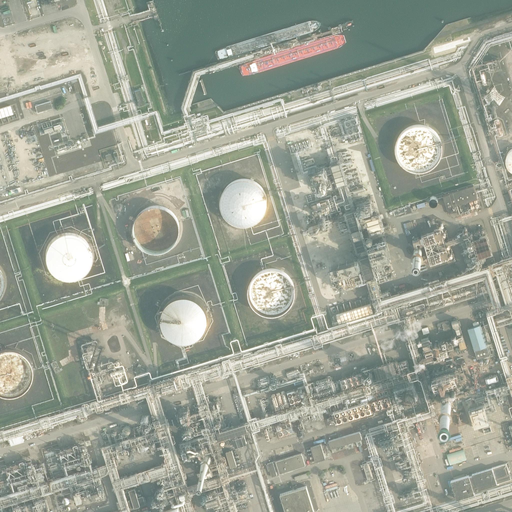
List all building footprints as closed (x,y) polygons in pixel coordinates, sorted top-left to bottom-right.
[(134,91),(139,106),(144,104),(139,90),(134,91)] [(37,113),(52,108),(50,101),(35,106),(37,113)] [(11,105),(0,108),(0,123),(9,121),(9,119),(5,120),(4,117),(14,114),(11,105)] [(360,122),(357,114),(351,115),(352,119),(353,119),(354,122),(356,121),(357,123),(360,122)] [(44,157),(49,176),(75,170),(62,160),(63,154),(66,155),(67,157),(68,155),(76,156),(76,154),(70,153),(78,151),(79,157),(82,159),(81,157),(85,156),(88,166),(90,163),(101,164),(96,161),(98,159),(95,157),(88,159),(91,139),(69,136),(63,117),(37,124),(41,139),(42,138),(48,143),(47,158),(44,157)] [(498,119),(492,121),(497,138),(504,136),(498,119)] [(443,147),(443,146),(443,144),(442,142),(442,139),(441,137),(440,136),(439,133),(438,132),(436,130),(434,128),(432,127),(431,126),(428,125),(426,124),(424,123),(420,123),(417,123),(415,123),(411,124),(408,126),(406,127),(404,128),(403,130),(401,132),(400,133),(398,136),(397,137),(396,141),(396,144),(396,146),(396,149),(396,151),(397,155),(398,157),(400,159),(401,161),(403,163),(405,165),(406,166),(410,168),(412,169),(415,169),(417,170),(419,170),(421,170),(424,169),(426,169),(428,168),(432,166),(436,163),(438,161),(439,159),(440,158),(441,155),(442,152),(443,149),(443,147)] [(310,170),(317,166),(312,157),(305,160),(304,157),(301,158),(297,150),(295,151),(297,155),(292,158),(300,175),(310,170)] [(320,195),(313,198),(317,201),(315,203),(313,198),(311,232),(335,225),(336,202),(345,200),(341,187),(335,193),(336,188),(336,190),(336,184),(346,181),(342,169),(333,172),(332,169),(325,171),(323,169),(327,168),(316,167),(316,175),(312,177),(327,191),(327,188),(329,187),(331,194),(326,194),(321,198),(320,195)] [(267,201),(267,200),(267,198),(267,196),(266,193),(265,191),(264,189),(263,187),(261,184),(260,183),(257,181),(254,179),(250,178),(247,177),(245,177),(242,177),(239,177),(236,178),(234,179),(232,180),(228,183),(226,185),(225,186),(224,188),(222,191),(222,192),(221,195),(220,197),(220,200),(220,202),(221,205),(221,207),(222,209),(223,211),(224,213),(225,215),(227,217),(228,218),(230,220),(232,221),(234,222),(236,223),(238,223),(240,224),(243,224),(247,224),(250,223),(252,223),(255,221),(257,220),(259,219),(260,217),(262,215),(263,214),(265,212),(265,210),(266,207),(267,205),(267,203),(267,201)] [(468,201),(477,199),(473,186),(443,195),(449,214),(459,211),(460,214),(469,211),(468,206),(469,206),(468,201)] [(439,202),(438,200),(437,199),(436,198),(434,197),(433,197),(432,198),(431,198),(430,200),(429,202),(430,203),(430,204),(431,205),(432,206),(434,207),(435,206),(436,206),(437,205),(438,204),(439,202)] [(349,215),(354,214),(358,228),(356,225),(350,227),(359,257),(331,266),(336,281),(332,282),(333,286),(323,294),(324,296),(368,283),(372,297),(380,295),(382,293),(376,276),(368,278),(376,272),(375,267),(383,261),(384,265),(388,262),(386,263),(385,260),(392,258),(378,211),(375,212),(371,200),(368,201),(349,215)] [(181,228),(181,225),(180,223),(180,221),(179,219),(178,216),(177,215),(175,212),(174,211),(172,209),(171,208),(169,207),(167,206),(165,205),(162,204),(158,204),(156,204),(153,204),(149,205),(147,206),(145,208),(142,209),(141,211),(139,212),(138,214),(136,216),(136,218),(135,221),(134,223),(134,227),(134,230),(134,232),(135,236),(136,239),(137,240),(138,242),(140,244),(142,246),(144,247),(146,248),(148,249),(149,250),(152,251),(154,251),(156,251),(158,251),(161,251),(165,250),(168,249),(171,247),(174,244),(175,243),(177,241),(178,239),(179,237),(180,233),(181,230),(181,228)] [(92,255),(92,254),(92,252),(92,249),(90,245),(89,243),(88,241),(87,240),(86,238),(82,235),(80,234),(78,233),(74,231),(72,231),(69,231),(68,231),(64,231),(62,232),(60,232),(57,233),(56,234),(54,236),(52,238),(50,240),(49,241),(48,243),(47,245),(46,249),(45,251),(45,254),(45,256),(45,259),(47,263),(48,265),(49,267),(50,269),(52,271),(53,272),(55,274),(59,276),(62,277),(66,278),(68,278),(69,278),(73,277),(77,276),(79,276),(81,274),(85,271),(86,270),(88,267),(90,264),(91,261),(92,259),(92,257),(92,255)] [(487,233),(473,238),(479,257),(493,253),(487,233)] [(427,256),(423,257),(421,248),(418,248),(417,248),(417,243),(423,243),(422,238),(413,240),(415,249),(413,249),(415,255),(416,255),(416,256),(417,255),(420,264),(429,261),(427,256)] [(296,291),(296,288),(295,286),(294,282),(293,280),(292,278),(291,276),(289,274),(285,271),(284,270),(281,269),(279,268),(277,268),(274,267),(272,267),(270,267),(268,268),(265,268),(263,269),(261,270),(259,271),(255,274),(253,277),(251,279),(250,282),(250,284),(249,286),(249,288),(249,291),(249,293),(249,295),(249,297),(250,300),(251,302),(252,304),(255,307),(257,309),(258,310),(260,311),(263,313),(265,313),(268,314),(272,315),(275,314),(277,314),(281,313),(283,312),(285,310),(288,308),(290,306),(291,304),(293,302),(294,300),(295,298),(295,296),(296,293),(296,291)] [(209,318),(209,316),(208,313),(208,311),(207,309),(206,306),(205,304),(203,302),(202,301),(198,298),(195,296),(193,296),(190,295),(187,294),(185,294),(183,294),(181,295),(177,296),(175,296),(173,298),(170,300),(169,301),(167,303),(166,304),(165,306),(164,309),(163,310),(162,313),(162,315),(162,318),(162,320),(162,323),(163,327),(164,329),(166,331),(167,332),(169,334),(170,336),(172,337),(176,339),(178,340),(180,341),(182,341),(185,341),(189,341),(192,340),(194,340),(196,339),(198,337),(200,336),(202,334),(204,332),(205,331),(206,329),(207,327),(208,323),(209,321),(209,318)] [(343,304),(331,306),(333,314),(337,314),(337,312),(337,308),(344,307),(343,304)] [(458,317),(451,320),(453,327),(455,335),(462,332),(459,326),(460,325),(458,317)] [(446,322),(438,325),(440,333),(452,329),(449,321),(448,321),(448,320),(446,321),(446,322)] [(477,359),(489,355),(480,324),(467,328),(477,359)] [(440,335),(414,343),(417,351),(422,349),(424,356),(444,350),(440,335)] [(463,335),(457,337),(461,348),(466,346),(463,335)] [(496,345),(501,356),(506,353),(502,343),(496,345)] [(32,372),(32,371),(32,369),(32,366),(30,362),(29,360),(28,358),(27,357),(25,355),(22,352),(20,351),(18,350),(16,349),(14,348),(12,348),(9,348),(8,348),(5,348),(3,348),(0,349),(0,393),(2,394),(6,395),(8,395),(9,395),(13,395),(17,393),(18,393),(21,392),(23,390),(25,389),(26,387),(28,384),(30,381),(31,379),(32,376),(32,374),(32,372)] [(122,382),(129,380),(124,363),(120,364),(119,360),(108,363),(109,367),(107,368),(108,371),(110,371),(111,375),(116,373),(117,377),(119,376),(120,379),(121,379),(122,382)] [(378,384),(401,377),(396,361),(373,368),(378,384)] [(138,367),(135,372),(142,376),(145,371),(138,367)] [(453,367),(435,373),(439,385),(456,380),(453,367)] [(341,386),(362,380),(360,371),(339,377),(341,386)] [(508,422),(502,424),(510,450),(511,449),(511,425),(510,426),(508,422)] [(360,431),(329,441),(331,448),(362,439),(360,431)] [(325,458),(321,444),(311,447),(315,461),(325,458)] [(237,466),(232,450),(226,452),(231,468),(237,466)] [(302,453),(276,461),(280,473),(306,465),(302,453)] [(271,477),(277,475),(273,462),(267,463),(268,464),(266,464),(268,471),(270,471),(271,477)] [(506,463),(492,468),(472,474),(472,475),(469,476),(469,475),(451,481),(456,499),(474,493),(474,491),(511,479),(506,463)] [(298,480),(298,482),(311,478),(310,474),(308,475),(307,473),(294,477),(295,481),(298,480)] [(314,511),(306,486),(280,494),(285,511),(314,511)] [(89,492),(92,500),(101,497),(98,489),(89,492)] [(128,500),(131,509),(145,504),(147,503),(145,497),(143,497),(143,496),(138,498),(135,489),(128,490),(131,499),(128,500)] [(242,503),(253,500),(250,490),(239,493),(242,503)] [(77,506),(83,504),(81,495),(75,496),(77,506)] [(63,507),(69,505),(67,498),(61,500),(63,507)]
